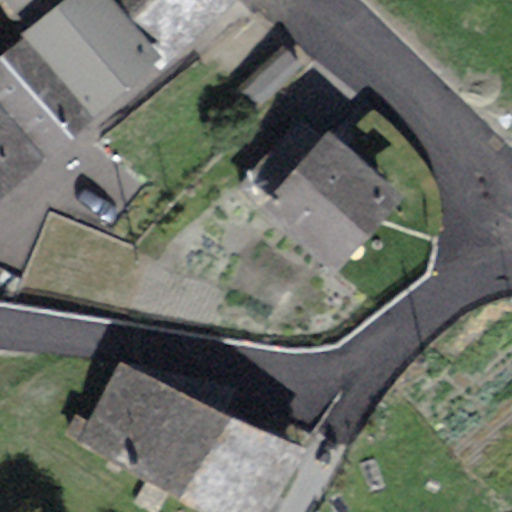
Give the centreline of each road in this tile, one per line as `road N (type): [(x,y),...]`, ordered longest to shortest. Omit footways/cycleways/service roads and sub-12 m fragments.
road 1 (unclassified): [(510,217),(430,318),(362,377),(0,333)]
road 2 (unclassified): [(304,0),(510,217)]
road 3 (track): [(292,511),(362,377)]
